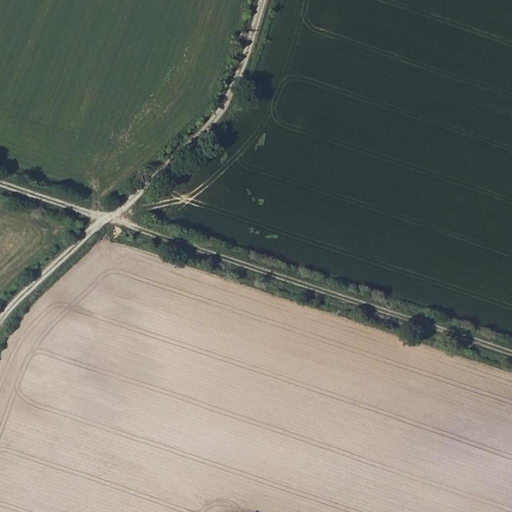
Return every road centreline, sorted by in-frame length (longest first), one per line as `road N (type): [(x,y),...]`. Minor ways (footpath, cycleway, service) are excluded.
road 1 (track): [(0,183),(511,353)]
road 2 (track): [(110,219),(218,118),(236,91),(262,0)]
road 3 (track): [(0,320),(102,217)]
